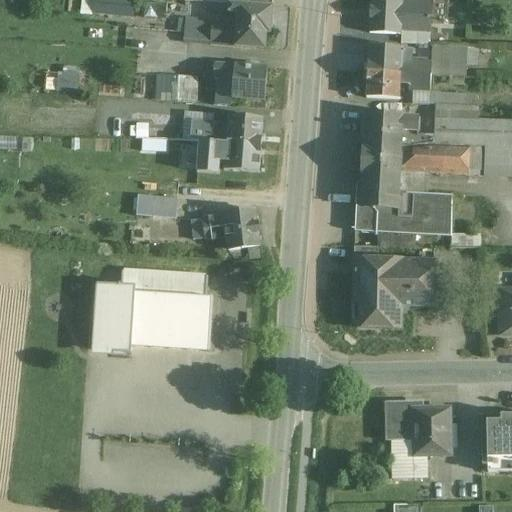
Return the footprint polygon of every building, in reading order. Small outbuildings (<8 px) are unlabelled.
[(80,0),(80,14),(133,16),(133,0),(80,0)] [(272,0),(239,0),(239,6),(272,8),(272,0)] [(402,0),(371,0),(369,34),(401,36),(401,32),(430,34),(432,2),(403,0),(402,0)] [(230,5),(221,4),(221,12),(229,13),(230,5)] [(239,6),(230,5),(229,13),(238,14),(237,25),(213,23),(211,47),(265,51),(267,35),(270,35),(272,8),(239,6)] [(401,49),(369,48),(368,64),(367,73),(400,75),(401,49)] [(466,48),(450,48),(449,72),(465,73),(466,64),(466,48)] [(478,49),(466,48),(466,64),(476,64),(478,49)] [(77,94),(80,68),(61,65),(58,92),(77,94)] [(258,69),(235,67),(215,66),(214,81),(234,83),(233,100),(265,103),(267,80),(268,69),(258,68),(258,69)] [(46,89),(57,90),(59,69),(48,68),(46,89)] [(400,75),(367,73),(367,82),(367,99),(399,100),(400,85),(400,75)] [(431,76),(400,75),(400,85),(409,85),(408,90),(409,91),(430,92),(431,76)] [(184,79),(154,77),(153,101),(182,103),(183,97),(184,79)] [(193,79),(184,79),(183,97),(192,97),(193,79)] [(478,96),(440,95),(439,106),(478,108),(478,96)] [(215,107),(189,105),(188,119),(214,121),(215,107)] [(439,106),(435,106),(435,118),(479,120),(479,108),(478,108),(439,106)] [(419,118),(365,116),(365,119),(362,118),(361,143),(364,143),(363,147),(401,149),(432,146),(434,146),(434,137),(418,137),(419,118)] [(511,121),(479,120),(435,118),(434,137),(434,146),(470,147),(480,148),(485,148),(510,149),(511,149),(511,121)] [(263,121),(230,119),(229,136),(213,135),(213,125),(193,124),(192,141),(261,147),(263,121)] [(434,122),(419,121),(419,134),(434,134),(434,122)] [(261,147),(192,141),(191,151),(190,164),(189,168),(209,169),(210,163),(226,164),(225,170),(259,173),(261,147)] [(434,146),(432,146),(401,149),(400,172),(469,176),(470,168),(470,147),(434,146)] [(401,149),(363,147),(362,177),(399,179),(400,172),(401,149)] [(480,148),(470,147),(470,168),(479,169),(480,148)] [(510,149),(485,148),(484,176),(509,177),(510,149)] [(191,151),(181,150),(179,164),(190,164),(191,151)] [(399,179),(362,177),(362,185),(357,184),(355,233),(451,238),(452,197),(399,194),(399,179)] [(138,196),(137,217),(178,218),(178,197),(138,196)] [(481,198),(452,197),(451,238),(451,250),(480,250),(481,198)] [(255,211),(223,215),(224,217),(202,220),(205,242),(226,239),(228,252),(260,248),(255,211)] [(378,249),(354,248),(354,261),(356,261),(356,260),(378,261),(378,249)] [(378,261),(356,260),(356,261),(355,285),(353,285),(353,329),(402,329),(402,315),(405,314),(408,311),(409,308),(433,308),(433,284),(434,284),(434,262),(403,262),(403,261),(378,261)] [(206,278),(124,273),(122,273),(121,287),(97,285),(93,349),(100,349),(109,349),(108,355),(132,356),(132,348),(208,353),(210,353),(213,300),(212,299),(211,300),(207,299),(208,278),(206,278)] [(511,290),(499,291),(499,337),(511,336),(511,290)] [(423,410),(423,407),(391,408),(392,441),(413,441),(413,410),(423,410)] [(450,456),(450,410),(423,410),(413,410),(413,441),(413,457),(450,456)] [(511,417),(481,418),(482,474),(511,473),(511,417)]
